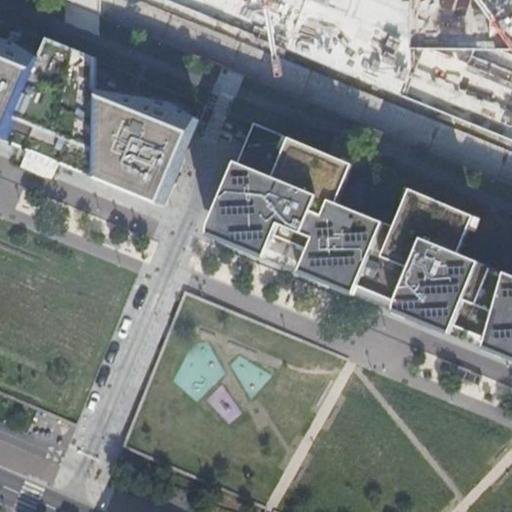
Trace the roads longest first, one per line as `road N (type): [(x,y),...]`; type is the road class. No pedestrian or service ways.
road 1 (motorway): [(511,440),(0,235)]
road 2 (motorway): [(0,338),(380,511)]
